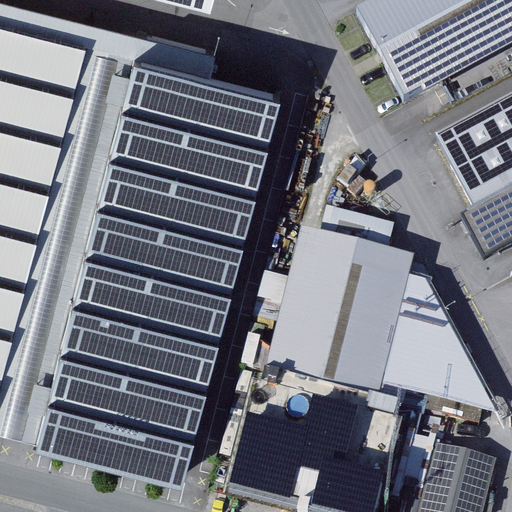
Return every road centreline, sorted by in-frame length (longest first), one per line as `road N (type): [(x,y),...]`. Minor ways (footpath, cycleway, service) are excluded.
road 1 (unclassified): [(511,383),(304,0)]
road 2 (unclassified): [(0,480),(130,511)]
